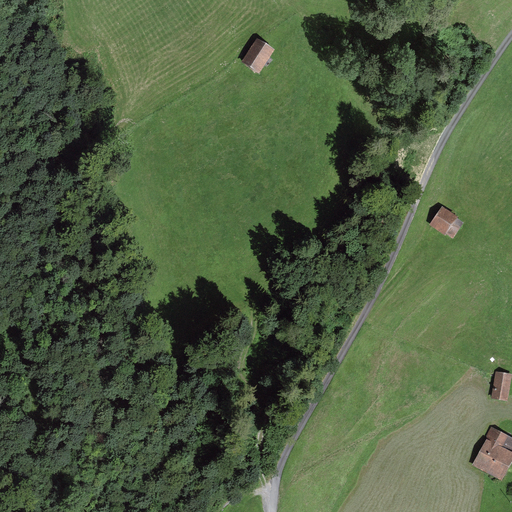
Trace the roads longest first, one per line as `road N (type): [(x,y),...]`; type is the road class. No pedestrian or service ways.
road 1 (track): [(511,32),(445,137),(382,279),(279,466),(272,511)]
road 2 (track): [(0,325),(27,295),(65,192),(103,135),(139,112)]
road 3 (track): [(274,491),(258,460),(260,397),(240,368),(248,340)]
road 4 (track): [(0,465),(31,442),(33,411),(31,376),(0,345)]
